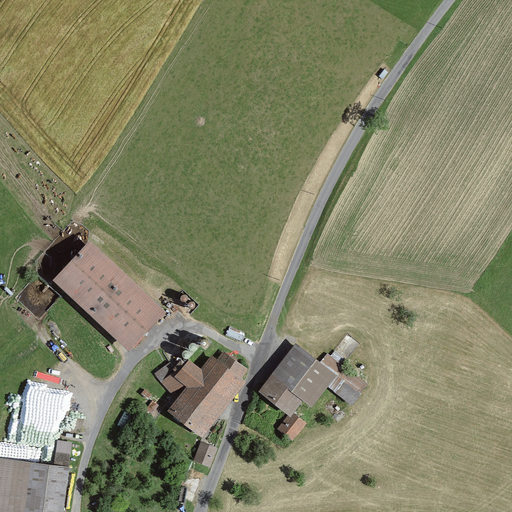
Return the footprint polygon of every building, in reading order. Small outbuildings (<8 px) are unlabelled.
[(166,311),(87,240),(50,281),(129,352),(166,311)] [(17,298),(39,318),(48,308),(38,299),(41,296),(29,285),(17,298)] [(322,363),(296,343),(259,393),(290,416),(292,418),(294,415),(303,402),(312,409),(328,388),(338,375),(322,363)] [(249,371),(224,351),(217,360),(212,356),(201,370),(191,361),(162,383),(167,392),(179,401),(169,413),(203,440),(247,383),(242,380),(249,371)] [(328,388),(353,407),(369,385),(328,355),(322,363),(338,375),(328,388)] [(294,442),(307,424),(294,415),(292,418),(290,416),(279,431),(294,442)] [(218,449),(201,443),(194,463),(211,469),(218,449)] [(63,511),(69,469),(0,459),(0,511),(63,511)]
